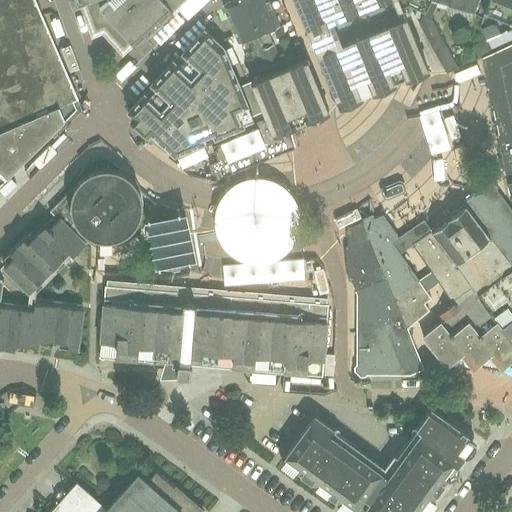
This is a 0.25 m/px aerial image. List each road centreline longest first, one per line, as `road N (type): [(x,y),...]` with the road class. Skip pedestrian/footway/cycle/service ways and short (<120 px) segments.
road 1 (residential): [(511,401),(347,390),(338,289),(310,200)]
road 2 (residential): [(310,200),(240,205),(183,190),(133,155),(101,116)]
road 3 (unclassified): [(92,393),(266,511)]
road 4 (residential): [(310,200),(392,154),(439,76)]
road 5 (residential): [(215,0),(101,116)]
road 6 (residential): [(0,507),(92,393)]
road 7 (residential): [(0,221),(101,116)]
road 8 (residential): [(101,116),(58,0)]
